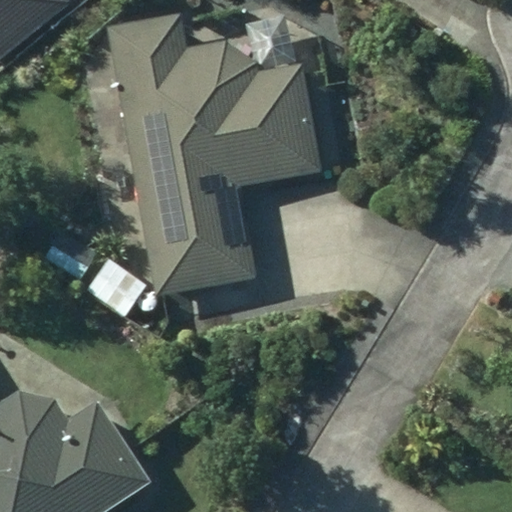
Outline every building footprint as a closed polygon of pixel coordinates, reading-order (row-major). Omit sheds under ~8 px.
[(0,0),(0,59),(68,3),(65,0),(0,0)] [(101,25),(149,293),(250,275),(235,186),(316,172),(296,61),(253,69),(251,61),(220,39),(180,46),(174,12),(101,25)] [(71,118),(73,143),(86,142),(84,117),(71,118)] [(52,234),(39,259),(78,279),(90,254),(52,234)] [(96,511),(142,483),(89,399),(61,417),(49,399),(13,391),(0,398),(0,511),(96,511)]
